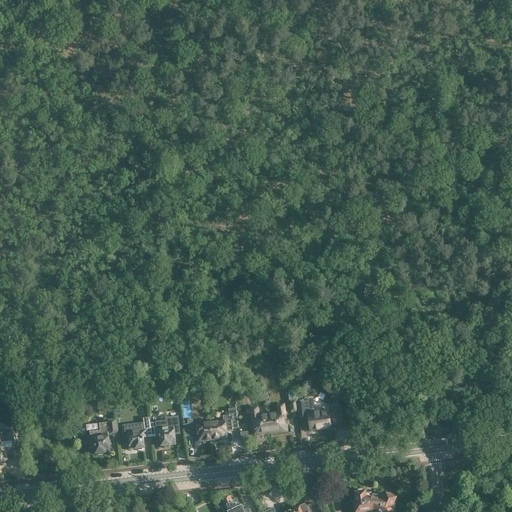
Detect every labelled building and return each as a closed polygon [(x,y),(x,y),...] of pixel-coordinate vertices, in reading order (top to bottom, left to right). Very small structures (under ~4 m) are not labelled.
[(303,383),(305,394),(312,392),(310,381),(303,383)] [(298,412),(295,388),(288,389),(291,413),(298,412)] [(300,417),(309,416),(311,428),(317,427),(317,430),(330,428),(328,413),(315,415),(313,401),(298,403),(300,417)] [(278,406),(279,414),(269,415),(271,433),(286,431),(286,427),(288,425),(287,421),(286,420),(285,420),(283,405),(278,406)] [(223,417),(224,422),(211,424),(213,440),(214,440),(215,440),(218,440),(219,439),(226,438),(226,432),(233,431),(232,429),(239,428),(236,409),(229,410),(230,416),(223,417)] [(253,430),(254,435),(271,433),(269,415),(258,417),(257,409),(251,409),(253,423),(252,423),(251,424),(251,428),(253,430)] [(156,423),(150,424),(152,434),(152,437),(156,437),(160,436),(161,446),(162,446),(164,448),(168,447),(169,445),(170,445),(170,443),(175,443),(174,435),(180,434),(178,417),(166,418),(166,421),(156,422),(156,423)] [(124,433),(123,433),(124,446),(129,446),(130,448),(135,447),(135,449),(136,449),(138,451),(142,450),(143,449),(144,448),(143,438),(147,438),(152,437),(152,434),(150,424),(149,418),(143,419),(145,431),(143,431),(142,424),(123,427),(124,433)] [(90,432),(91,439),(90,439),(91,452),(96,451),(96,454),(97,454),(98,455),(102,455),(104,453),(105,453),(105,452),(110,451),(108,435),(109,435),(110,436),(118,435),(116,420),(108,421),(108,423),(99,424),(100,431),(90,432)] [(206,441),(207,441),(210,441),(211,440),(213,440),(211,424),(193,426),(193,420),(188,420),(188,423),(183,424),(185,437),(191,436),(191,435),(198,434),(198,439),(203,438),(204,441),(206,441)] [(0,462),(3,462),(3,461),(2,461),(2,458),(6,458),(7,458),(6,453),(10,453),(10,455),(19,454),(17,433),(8,434),(9,439),(5,439),(4,437),(2,438),(2,434),(0,433),(0,462)] [(373,511),(375,495),(365,494),(365,492),(363,492),(363,491),(361,490),(358,490),(357,492),(357,493),(355,493),(356,500),(354,500),(355,511),(373,511)] [(396,498),(394,497),(394,496),(393,495),(391,494),(389,494),(388,495),(386,494),(386,496),(375,495),(373,511),(392,511),(395,505),(393,504),(396,498)] [(245,511),(242,505),(240,506),(237,498),(232,501),(230,497),(222,501),(224,506),(221,508),(222,511),(245,511)]
